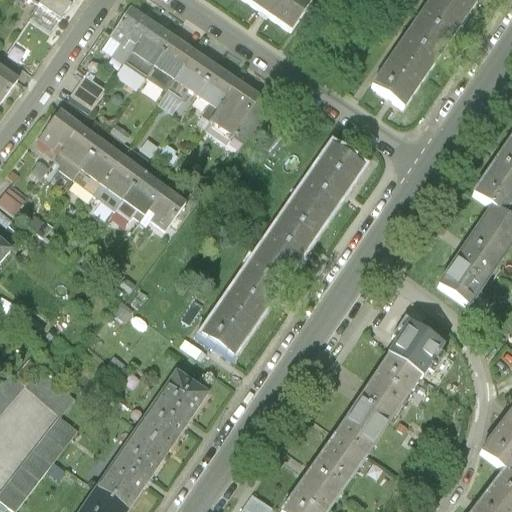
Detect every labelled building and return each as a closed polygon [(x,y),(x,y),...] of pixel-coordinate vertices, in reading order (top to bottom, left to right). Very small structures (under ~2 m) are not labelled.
[(74,0),(52,0),(68,10),(74,0)] [(312,6),(303,0),(238,0),(291,36),(312,6)] [(433,0),(429,6),(459,27),(477,0),(433,0)] [(429,6),(393,58),(423,79),(459,27),(429,6)] [(133,56),(151,29),(130,14),(111,41),(133,56)] [(151,29),(133,56),(154,71),(173,44),(151,29)] [(6,49),(21,70),(38,58),(22,37),(6,49)] [(173,44),(154,71),(176,85),(195,58),(173,44)] [(195,58),(176,85),(198,100),(216,73),(195,58)] [(400,111),(423,79),(393,58),(370,90),(400,111)] [(116,69),(112,83),(136,91),(141,77),(116,69)] [(216,73),(198,100),(220,115),(238,88),(216,73)] [(0,107),(16,86),(0,74),(0,107)] [(104,96),(84,82),(69,102),(90,117),(104,96)] [(238,88),(220,115),(212,126),(233,140),(259,102),(238,88)] [(270,110),(259,102),(233,140),(244,147),(270,110)] [(56,147),(63,153),(79,132),(58,117),(38,144),(52,154),(56,147)] [(100,147),(79,132),(63,153),(58,160),(79,175),(100,147)] [(511,142),(473,199),(491,212),(503,220),(511,207),(511,142)] [(79,175),(100,191),(121,163),(100,147),(79,175)] [(330,151),(293,205),(322,225),(359,172),(330,151)] [(100,191),(120,206),(141,178),(121,163),(100,191)] [(143,223),(148,216),(164,194),(141,178),(120,206),(143,223)] [(0,196),(0,208),(10,217),(23,201),(7,188),(0,196)] [(184,209),(164,194),(148,216),(168,230),(184,209)] [(293,205),(256,258),(285,279),(322,225),(293,205)] [(491,212),(438,289),(469,311),(511,249),(511,226),(503,220),(491,212)] [(49,235),(32,223),(26,233),(42,244),(49,235)] [(0,247),(0,264),(9,255),(0,247)] [(256,258),(219,312),(248,332),(285,279),(256,258)] [(230,359),(248,332),(219,312),(201,339),(230,359)] [(387,360),(418,380),(420,382),(427,371),(432,374),(442,359),(437,356),(442,349),(429,340),(430,338),(403,320),(390,340),(395,343),(385,358),(387,360)] [(333,439),(364,460),(418,380),(387,360),(333,439)] [(38,376),(23,392),(22,393),(57,423),(58,424),(73,406),(38,376)] [(175,376),(135,435),(166,456),(206,398),(175,376)] [(0,384),(0,418),(22,393),(23,392),(6,378),(0,384)] [(511,419),(485,457),(507,474),(511,477),(511,419)] [(18,511),(76,437),(58,424),(57,423),(0,496),(0,508),(5,511),(18,511)] [(122,511),(127,511),(166,456),(135,435),(95,493),(122,511)] [(327,511),(364,460),(333,439),(282,511),(327,511)] [(511,511),(511,477),(507,474),(478,511),(511,511)] [(122,511),(95,493),(82,511),(122,511)] [(268,511),(269,510),(248,497),(238,511),(268,511)]
